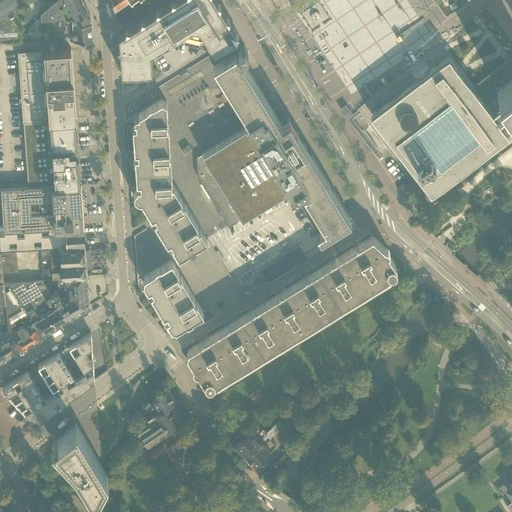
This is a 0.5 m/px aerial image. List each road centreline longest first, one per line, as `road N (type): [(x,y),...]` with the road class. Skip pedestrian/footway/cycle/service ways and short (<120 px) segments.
road 1 (tertiary): [(264,26),(382,219),(511,348)]
road 2 (unclassified): [(124,302),(99,0)]
road 3 (unclassified): [(290,511),(218,457),(188,383),(158,345)]
road 4 (unclassified): [(0,461),(158,345)]
road 5 (residential): [(0,374),(124,302)]
road 6 (residential): [(395,511),(511,427)]
